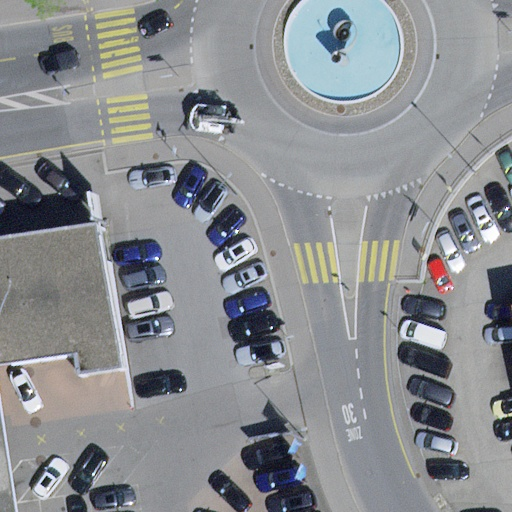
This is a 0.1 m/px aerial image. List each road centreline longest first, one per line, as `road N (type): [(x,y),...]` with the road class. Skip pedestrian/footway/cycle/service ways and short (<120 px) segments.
road 1 (residential): [(348,169),(366,444),(395,511)]
road 2 (primary): [(226,70),(0,107)]
road 3 (primary): [(348,169),(386,162),(421,143),(464,79),(468,40)]
road 4 (primary): [(226,70),(256,130),(314,165),(348,169)]
